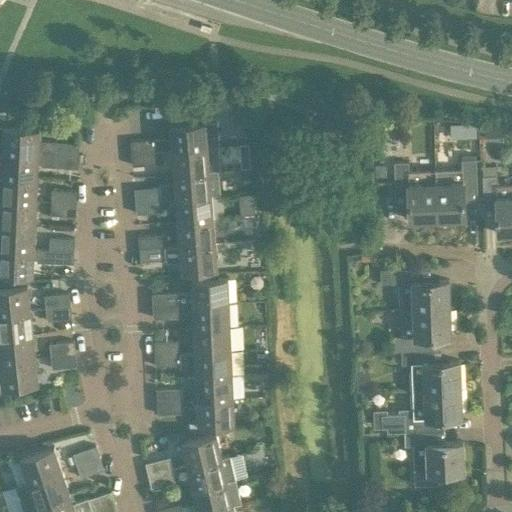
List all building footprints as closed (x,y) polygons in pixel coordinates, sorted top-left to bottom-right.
[(170,148),(218,144),(216,120),(204,121),(204,120),(168,123),(169,139),(166,139),(165,137),(130,140),(131,152),(162,149),(162,150),(170,149),(170,148)] [(475,122),(467,123),(468,136),(476,135),(475,122)] [(0,151),(78,154),(78,142),(37,140),(38,127),(0,125),(0,151)] [(220,169),(218,144),(170,148),(170,149),(172,172),(208,169),(208,170),(220,169)] [(131,152),(132,165),(163,162),(162,150),(162,149),(131,152)] [(78,154),(0,151),(0,155),(0,176),(35,177),(36,165),(77,167),(78,154)] [(250,167),(249,154),(240,155),(241,167),(250,167)] [(460,167),(434,168),(436,218),(464,217),(463,191),(476,191),(474,154),(459,154),(460,167)] [(409,219),(436,218),(434,168),(407,169),(407,161),(392,162),(394,194),(408,193),(409,219)] [(387,177),(386,162),(374,163),(375,177),(387,177)] [(496,232),(511,231),(511,181),(495,182),(495,174),(495,165),(481,165),(482,174),(483,206),(495,206),(496,232)] [(172,172),(173,184),(159,185),(160,198),(174,197),(174,196),(210,193),(208,170),(208,169),(172,172)] [(0,176),(0,199),(34,201),(35,177),(0,176)] [(159,185),(134,187),(135,200),(160,198),(159,185)] [(51,188),(51,201),(76,202),(76,190),(51,188)] [(174,197),(176,220),(212,217),(210,193),(174,196),(174,197)] [(160,198),(135,200),(136,213),(161,210),(160,198)] [(34,201),(0,199),(0,223),(33,224),(34,201)] [(51,201),(50,214),(75,215),(76,202),(51,201)] [(176,220),(178,244),(214,241),(212,217),(176,220)] [(0,223),(0,247),(32,249),(33,224),(0,223)] [(139,248),(164,246),(163,233),(138,235),(139,248)] [(49,236),(49,249),(73,250),(74,238),(49,236)] [(191,273),(217,272),(214,241),(178,244),(178,245),(164,246),(139,248),(140,260),(165,259),(165,258),(168,260),(179,259),(180,270),(191,269),(191,273)] [(73,263),(73,250),(49,249),(32,249),(0,247),(0,273),(31,275),(31,261),(73,263)] [(399,309),(449,307),(448,279),(422,280),(421,267),(380,268),(380,283),(398,283),(399,309)] [(217,272),(191,273),(191,278),(190,278),(191,292),(177,291),(152,292),(153,305),(177,303),(177,304),(191,304),(191,303),(228,301),(227,276),(217,277),(217,272)] [(0,312),(29,309),(26,284),(0,286),(0,312)] [(44,295),(45,307),(70,305),(69,292),(44,295)] [(192,328),(229,326),(228,301),(191,303),(191,304),(192,328)] [(153,305),(153,317),(178,316),(177,304),(177,303),(153,305)] [(45,307),(46,320),(71,317),(70,305),(45,307)] [(391,350),(400,349),(425,348),(424,335),(450,334),(449,307),(399,309),(400,336),(390,336),(391,350)] [(0,337),(31,334),(29,309),(0,312),(0,337)] [(192,328),(193,351),(230,349),(229,326),(192,328)] [(0,360),(34,357),(31,334),(0,337),(0,360)] [(155,353),(179,352),(179,339),(154,340),(155,353)] [(50,355),(63,353),(75,352),(73,340),(49,342),(50,355)] [(432,348),(425,348),(400,349),(400,363),(409,363),(410,390),(459,388),(458,359),(433,360),(432,348)] [(230,349),(193,351),(179,352),(155,353),(155,365),(180,364),(180,365),(194,365),(194,375),(231,373),(231,372),(243,372),(242,349),(230,350),(230,349)] [(75,352),(63,353),(50,355),(51,368),(76,365),(75,352)] [(0,386),(36,382),(34,357),(0,360),(0,386)] [(194,375),(195,399),(232,397),(231,373),(194,375)] [(157,401),(182,400),(181,387),(156,388),(157,401)] [(410,390),(410,410),(398,411),(398,415),(388,416),(388,411),(374,412),(374,430),(388,429),(388,432),(436,429),(435,416),(461,415),(459,388),(410,390)] [(233,422),(232,397),(195,399),(196,424),(233,422)] [(157,401),(158,413),(182,412),(182,400),(157,401)] [(388,432),(388,434),(405,433),(406,447),(412,447),(413,485),(438,484),(437,470),(463,469),(461,440),(436,441),(436,429),(388,432)] [(185,465),(221,457),(215,433),(179,441),(185,465)] [(72,453),(76,465),(100,456),(96,444),(72,453)] [(26,482),(61,470),(53,447),(18,459),(26,482)] [(147,473),(172,468),(169,455),(144,461),(147,473)] [(229,455),(221,457),(185,465),(191,488),(235,478),(229,455)] [(100,456),(76,465),(80,477),(104,468),(100,456)] [(175,480),(172,468),(147,473),(150,486),(175,480)] [(21,509),(34,505),(69,492),(61,470),(26,482),(13,486),(21,509)] [(196,510),(232,502),(240,500),(235,478),(191,488),(196,510)] [(34,505),(36,511),(84,511),(92,510),(115,501),(111,489),(72,503),(69,492),(34,505)] [(119,511),(115,501),(92,510),(92,511),(119,511)] [(155,507),(156,511),(182,511),(180,501),(155,507)] [(234,511),(232,502),(196,510),(189,511),(234,511)]
